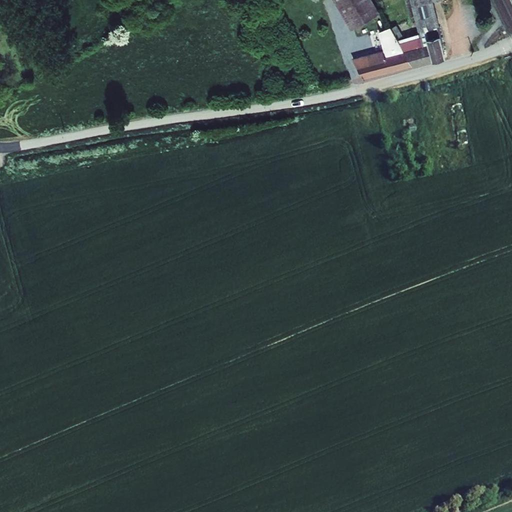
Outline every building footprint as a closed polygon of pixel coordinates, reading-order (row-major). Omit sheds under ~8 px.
[(333,0),(353,33),(381,16),(371,0),(333,0)] [(410,0),(424,52),(430,51),(433,65),(442,63),(445,58),(438,31),(439,30),(433,5),(444,2),(443,0),(410,0)] [(385,39),(392,51),(400,49),(392,35),(385,39)] [(351,63),(362,84),(412,71),(404,55),(400,49),(392,51),(390,51),(396,61),(371,68),(368,62),(359,65),(357,61),(351,63)] [(406,55),(404,55),(412,71),(433,65),(430,51),(424,52),(407,57),(406,55)]
